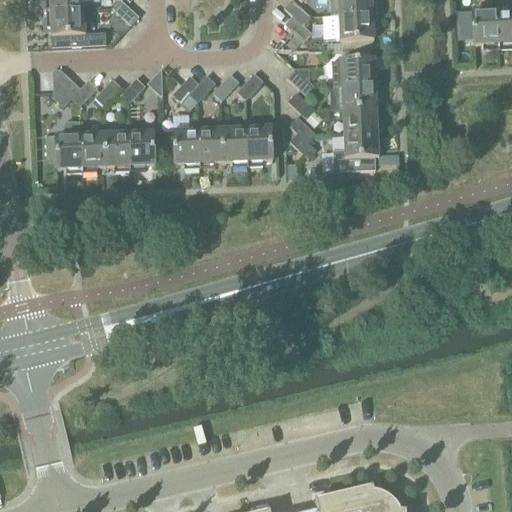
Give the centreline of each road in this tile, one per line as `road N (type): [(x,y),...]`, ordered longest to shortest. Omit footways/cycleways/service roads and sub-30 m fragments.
road 1 (secondary): [(511,214),(29,352)]
road 2 (unclassified): [(58,510),(353,441),(396,439),(428,451)]
road 3 (unclassified): [(58,510),(29,352)]
road 4 (residential): [(23,309),(0,166)]
